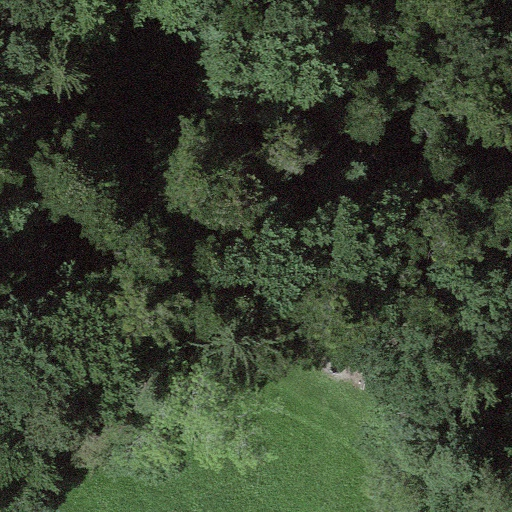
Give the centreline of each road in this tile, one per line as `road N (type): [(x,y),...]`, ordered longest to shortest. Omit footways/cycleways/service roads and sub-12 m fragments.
road 1 (track): [(0,200),(256,341),(422,491),(466,511)]
road 2 (track): [(511,335),(256,341)]
